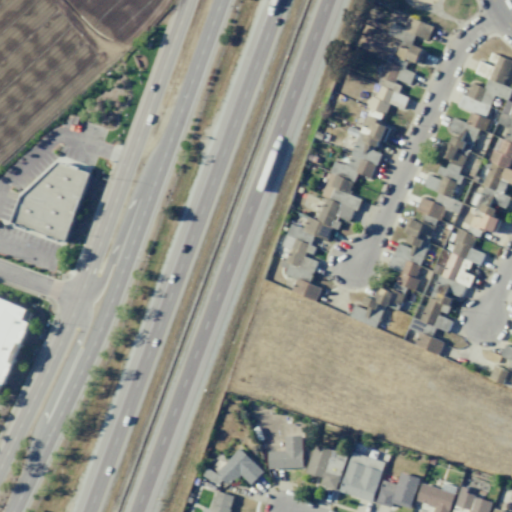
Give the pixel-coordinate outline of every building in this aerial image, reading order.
[(403,32),(429,39),(432,25),(407,18),(403,32)] [(426,51),(411,45),(409,49),(398,45),(394,55),(420,66),(426,51)] [(479,61),(474,73),(502,85),(511,62),(498,56),(493,67),(479,61)] [(317,221),(307,217),(303,228),(290,223),(285,235),(294,238),(285,262),(307,270),(328,213),(351,222),(360,198),(348,194),(356,173),(370,178),(380,153),(377,152),(387,127),(379,124),(387,103),(403,109),(407,97),(397,93),(401,83),(409,86),(414,72),(385,61),(346,166),(334,161),(321,195),(326,197),(317,221)] [(496,91),(469,81),(459,107),(470,111),(466,123),(452,118),(448,130),(452,131),(442,157),(449,159),(445,169),(439,166),(435,176),(427,173),(422,186),(437,192),(434,202),(420,197),(415,211),(441,221),(465,156),(461,154),(466,142),(472,144),(478,129),(483,131),(488,119),(486,118),(496,91)] [(482,186),(502,193),(505,182),(511,184),(511,170),(507,169),(511,158),(511,157),(511,103),(504,101),(497,124),(507,127),(503,140),(496,138),(482,186)] [(12,222),(22,191),(59,160),(92,172),(65,242),(12,222)] [(494,233),(499,219),(493,217),(496,210),(479,203),(474,214),(467,211),(463,222),(494,233)] [(433,226),(407,217),(402,232),(409,234),(405,244),(396,241),(388,267),(400,271),(395,283),(414,289),(417,280),(415,279),(433,226)] [(469,286),(473,274),(468,272),(471,262),(479,265),(484,253),(471,248),(475,235),(457,229),(441,276),(469,286)] [(316,301),(321,288),(296,278),(291,292),(316,301)] [(349,318),(376,327),(383,305),(398,310),(403,295),(380,287),(375,300),(364,296),(361,306),(353,304),(349,318)] [(438,355),(443,341),(422,334),(426,324),(447,332),(452,319),(445,316),(452,299),(437,293),(435,299),(428,297),(419,320),(412,317),(408,328),(418,332),(413,345),(438,355)] [(0,298),(27,309),(22,320),(29,323),(0,392),(0,298)] [(511,345),(504,347),(498,357),(493,367),(492,378),(510,388),(511,384),(511,345)] [(284,436),(284,451),(267,451),(268,469),(302,467),(301,436),(284,436)] [(336,490),(347,454),(314,444),(305,473),(321,478),(319,485),(336,490)] [(263,471),(238,448),(216,472),(227,484),(237,473),(250,485),(263,471)] [(372,501),(384,462),(351,452),(339,491),(372,501)] [(390,507),(392,503),(410,508),(418,478),(399,472),(396,484),(382,480),(376,503),(390,507)] [(448,511),(456,487),(442,483),(441,489),(421,483),(416,501),(434,506),(432,511),(448,511)] [(488,511),(492,499),(458,490),(452,511),(488,511)] [(228,511),(233,496),(216,491),(209,511),(228,511)]
